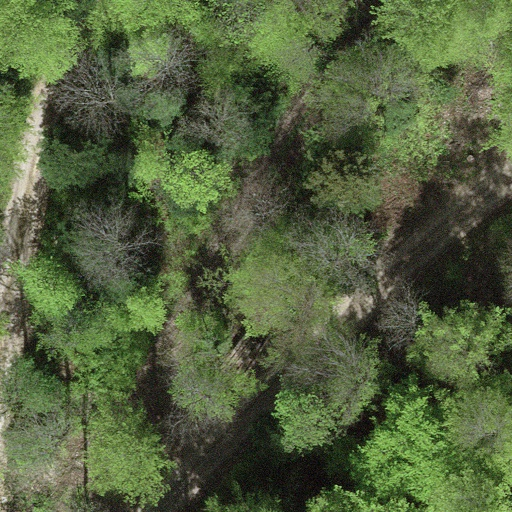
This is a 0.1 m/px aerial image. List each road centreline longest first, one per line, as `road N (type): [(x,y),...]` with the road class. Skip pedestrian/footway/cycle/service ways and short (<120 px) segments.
road 1 (track): [(511,174),(343,322),(161,511)]
road 2 (track): [(0,398),(25,189),(46,113),(105,0)]
